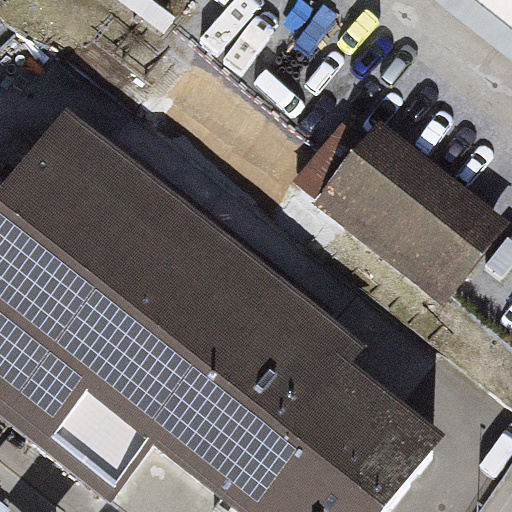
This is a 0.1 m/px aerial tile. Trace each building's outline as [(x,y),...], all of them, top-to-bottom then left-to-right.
[(511,0),(474,0),(511,29),(511,0)] [(287,444),(333,382),(305,359),(335,320),(110,144),(80,183),(47,157),(0,216),(0,403),(117,495),(155,448),(236,511),(287,444)] [(490,250),(365,152),(327,199),(452,298),(490,250)] [(373,511),(389,511),(431,459),(333,382),(287,444),(373,511)] [(373,511),(287,444),(236,511),(373,511)]
